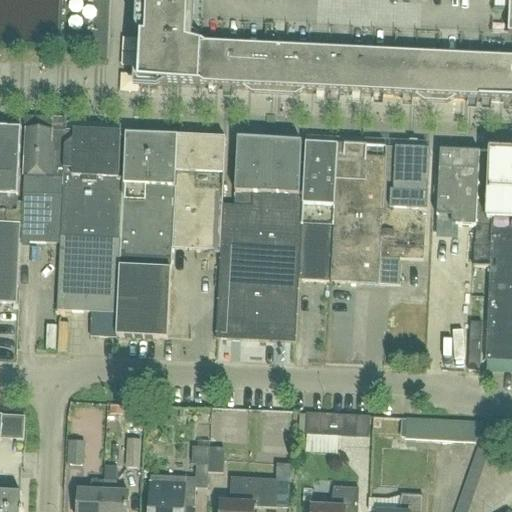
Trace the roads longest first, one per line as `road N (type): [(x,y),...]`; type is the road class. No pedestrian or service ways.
road 1 (residential): [(511,405),(47,384)]
road 2 (residential): [(47,511),(47,384)]
road 3 (unknown): [(47,384),(32,261)]
